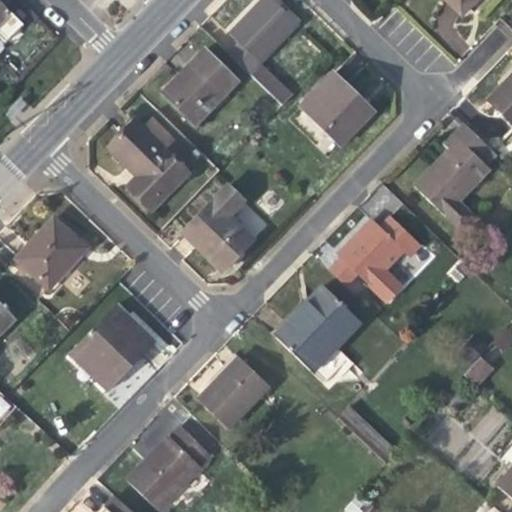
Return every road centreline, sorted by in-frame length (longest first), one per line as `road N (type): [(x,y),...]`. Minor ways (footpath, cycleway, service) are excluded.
road 1 (residential): [(219,323),(433,105)]
road 2 (residential): [(40,511),(219,323)]
road 3 (residential): [(33,143),(219,323)]
road 4 (residential): [(324,0),(433,105)]
road 5 (unclassified): [(118,58),(33,143)]
